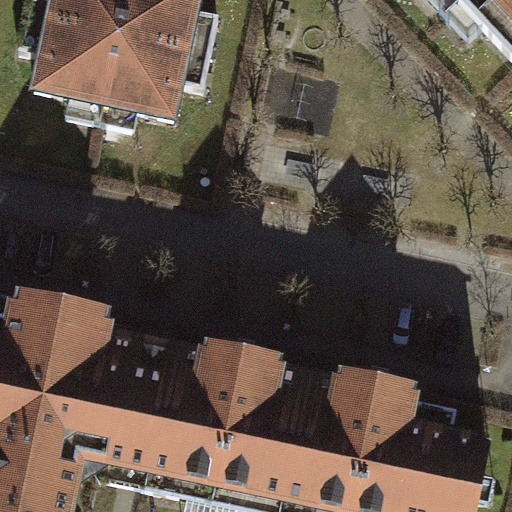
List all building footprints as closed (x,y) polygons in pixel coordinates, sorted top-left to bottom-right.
[(31,0),(20,57),(42,62),(35,95),(174,125),(182,91),(204,96),(220,23),(197,18),(200,0),(31,0)] [(511,0),(455,0),(511,60),(511,0)] [(0,486),(70,501),(72,491),(115,462),(126,465),(150,350),(104,340),(108,320),(18,302),(14,321),(0,318),(0,486)] [(205,361),(150,350),(126,465),(149,469),(143,494),(230,511),(281,511),(309,383),(278,377),(281,364),(208,349),(205,361)] [(339,389),(309,383),(281,511),(473,511),(488,445),(453,438),(458,414),(413,405),(416,392),(342,376),(339,389)] [(0,486),(0,511),(67,511),(70,501),(0,486)]
